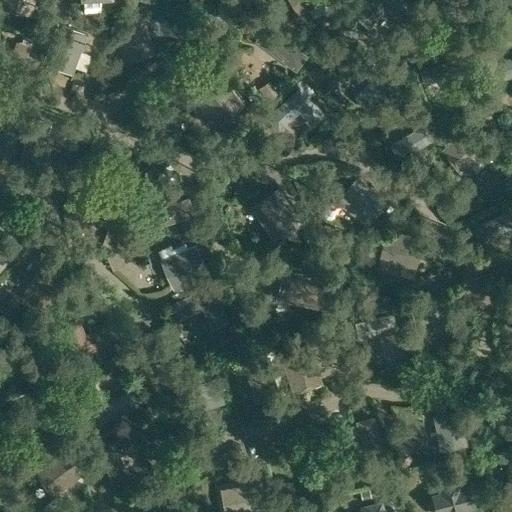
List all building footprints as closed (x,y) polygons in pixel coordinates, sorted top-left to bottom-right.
[(0,0),(0,6),(29,13),(31,2),(26,1),(26,0),(0,0)] [(75,20),(77,1),(70,0),(61,0),(60,18),(75,20)] [(289,0),(299,14),(320,0),(289,0)] [(398,19),(408,6),(400,0),(369,0),(356,16),(369,27),(384,8),(398,19)] [(418,0),(424,13),(438,8),(434,0),(418,0)] [(140,13),(120,18),(130,58),(151,52),(140,13)] [(73,75),(88,34),(57,22),(42,63),(73,75)] [(308,55),(267,25),(255,41),(296,71),(308,55)] [(487,85),(511,74),(511,57),(496,64),(488,44),(473,50),(487,85)] [(373,79),(358,94),(370,106),(396,79),(371,54),(359,66),(373,79)] [(456,93),(470,89),(459,57),(421,70),(425,84),(450,76),(456,93)] [(214,78),(192,98),(217,126),(241,104),(225,87),(223,88),(214,78)] [(300,87),(267,118),(278,130),(299,111),(313,126),(326,115),(300,87)] [(415,119),(401,134),(413,146),(439,119),(414,94),(402,106),(415,119)] [(34,119),(18,167),(35,173),(51,124),(34,119)] [(460,173),(492,147),(474,124),(442,150),(460,173)] [(0,168),(3,169),(16,135),(0,129),(0,168)] [(140,169),(126,173),(130,189),(145,184),(140,169)] [(109,179),(91,188),(111,229),(128,220),(109,179)] [(367,226),(386,201),(356,180),(338,205),(367,226)] [(273,241),(299,223),(275,190),(250,207),(273,241)] [(191,195),(139,214),(145,232),(198,213),(191,195)] [(511,207),(472,229),(482,246),(511,229),(511,207)] [(189,219),(174,225),(181,241),(196,234),(189,219)] [(314,227),(304,231),(313,253),(323,249),(314,227)] [(396,238),(383,235),(377,264),(415,270),(422,238),(397,232),(396,238)] [(12,235),(0,247),(0,273),(25,247),(12,235)] [(173,289),(206,274),(193,246),(161,261),(173,289)] [(66,282),(39,266),(22,295),(49,311),(66,282)] [(326,278),(283,268),(276,298),(319,308),(326,278)] [(0,302),(1,303),(9,291),(0,285),(0,302)] [(211,329),(226,322),(209,286),(169,306),(176,320),(201,308),(211,329)] [(446,334),(460,329),(450,298),(411,311),(416,325),(440,317),(446,334)] [(392,314),(356,323),(360,339),(380,334),(386,357),(402,354),(392,314)] [(74,358),(112,342),(106,327),(83,336),(77,319),(61,325),(74,358)] [(292,393),(320,383),(307,345),(279,355),(292,393)] [(258,351),(242,356),(256,402),(273,396),(258,351)] [(0,369),(0,406),(31,394),(18,362),(0,369)] [(217,374),(196,381),(201,397),(203,397),(222,391),(223,390),(217,374)] [(97,425),(137,405),(130,390),(105,403),(95,382),(80,389),(97,425)] [(511,436),(511,389),(502,392),(509,419),(489,424),(493,441),(511,436)] [(466,411),(439,415),(445,451),(472,446),(466,411)] [(372,419),(340,428),(352,471),(384,463),(372,419)] [(130,432),(95,449),(114,488),(131,480),(120,457),(138,448),(130,432)] [(316,444),(296,448),(306,493),(325,489),(316,444)] [(52,496),(84,471),(66,448),(34,473),(52,496)] [(0,503),(14,494),(0,474),(0,503)] [(440,495),(430,497),(434,511),(466,511),(466,510),(476,507),(470,486),(460,489),(457,479),(437,484),(440,495)] [(225,511),(252,511),(270,509),(265,480),(221,488),(225,511)] [(364,511),(396,511),(395,508),(385,510),(382,500),(363,506),(364,511)]
